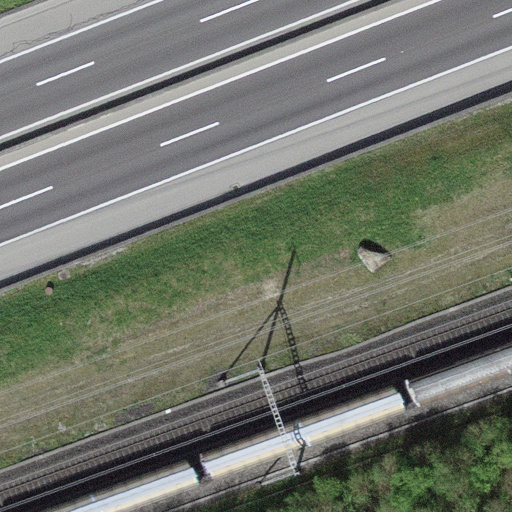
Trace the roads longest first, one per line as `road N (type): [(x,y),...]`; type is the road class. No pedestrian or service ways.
road 1 (motorway): [(0,205),(511,9)]
road 2 (motorway): [(256,0),(0,99)]
